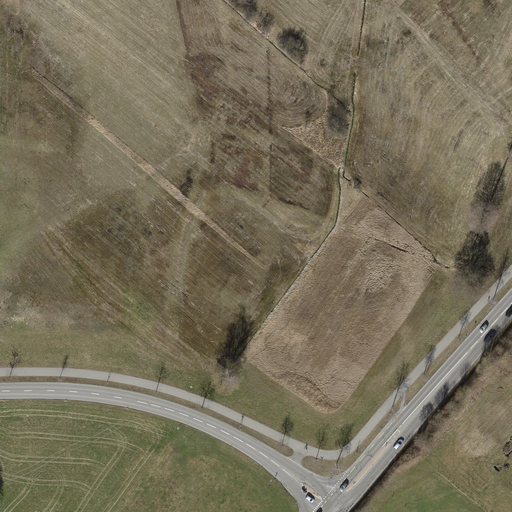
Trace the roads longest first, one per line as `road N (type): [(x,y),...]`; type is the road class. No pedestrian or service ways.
road 1 (tertiary): [(333,511),(247,444),(190,416),(93,393),(0,391)]
road 2 (secondary): [(511,302),(333,511)]
